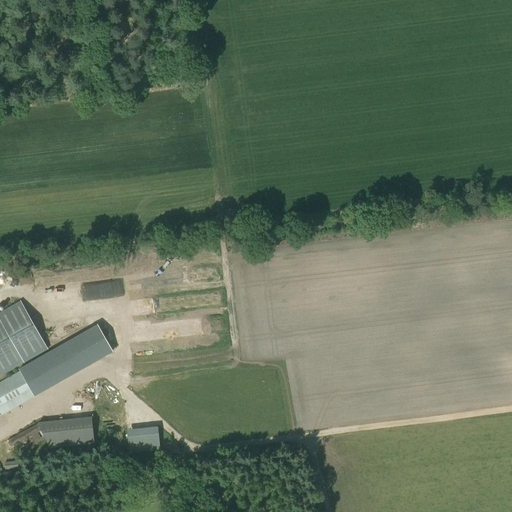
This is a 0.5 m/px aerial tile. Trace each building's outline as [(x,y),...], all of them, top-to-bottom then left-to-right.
[(0,374),(47,348),(20,301),(0,312),(0,374)] [(171,333),(170,323),(159,324),(160,333),(171,333)] [(97,324),(88,329),(104,357),(113,352),(97,324)] [(83,332),(19,369),(20,371),(34,397),(99,360),(83,332)] [(20,371),(0,382),(0,412),(0,413),(1,415),(34,397),(20,371)] [(94,444),(91,416),(38,422),(38,423),(7,440),(10,447),(19,443),(23,451),(45,439),(41,431),(42,431),(49,448),(94,444)] [(162,425),(130,427),(131,449),(163,447),(162,425)] [(6,473),(18,471),(17,461),(4,462),(6,473)]
